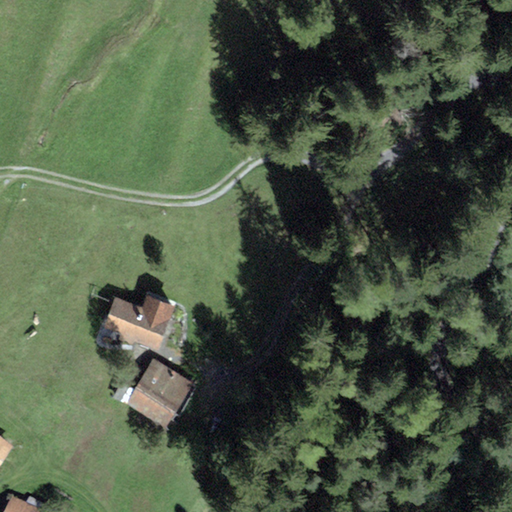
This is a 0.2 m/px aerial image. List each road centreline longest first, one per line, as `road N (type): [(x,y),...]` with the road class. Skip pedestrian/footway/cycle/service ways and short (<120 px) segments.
road 1 (track): [(0,173),(194,200),(270,154),(326,168),(363,166),(476,74),(511,80)]
road 2 (track): [(511,203),(435,363),(443,390),(511,458)]
road 3 (track): [(204,364),(247,365),(274,337),(324,244),(340,169)]
